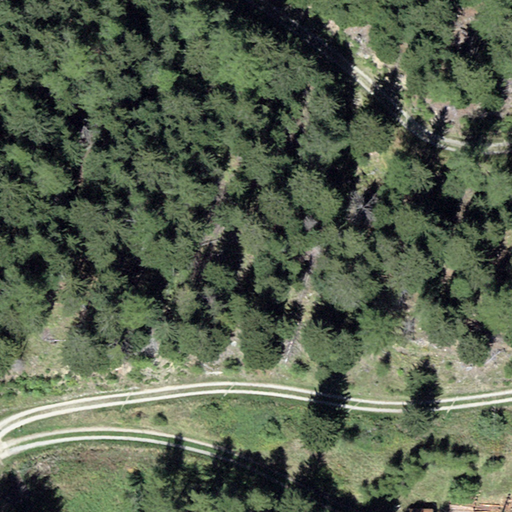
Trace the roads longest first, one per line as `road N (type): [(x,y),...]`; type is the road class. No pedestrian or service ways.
road 1 (track): [(511,395),(381,407),(217,387),(51,410),(0,430)]
road 2 (track): [(351,511),(248,463),(169,439),(81,433),(0,450)]
road 3 (track): [(257,0),(419,128),(453,146),(511,148)]
